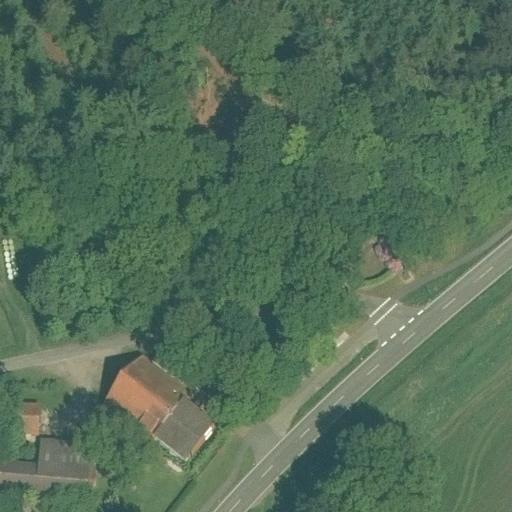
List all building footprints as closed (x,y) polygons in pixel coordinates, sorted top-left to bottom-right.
[(149,359),(109,407),(158,447),(162,441),(194,403),(197,399),(149,359)] [(194,403),(162,441),(195,469),(227,430),(194,403)] [(19,408),(17,438),(44,440),(46,410),(19,408)] [(46,443),(44,468),(102,472),(104,447),(46,443)] [(44,468),(0,465),(0,497),(100,504),(102,472),(44,468)]
